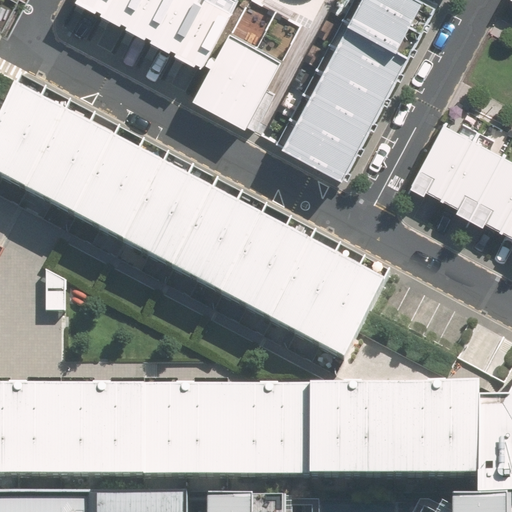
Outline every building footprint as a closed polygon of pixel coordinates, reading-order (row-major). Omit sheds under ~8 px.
[(82,0),(106,12),(111,0),(82,0)] [(111,0),(106,12),(131,25),(143,0),(111,0)] [(143,0),(131,25),(155,37),(174,0),(143,0)] [(174,0),(155,37),(180,50),(206,0),(174,0)] [(206,0),(180,50),(205,63),(237,0),(206,0)] [(248,0),(195,98),(221,112),(275,12),(253,0),(248,0)] [(411,55),(425,31),(369,0),(365,0),(353,23),(411,55)] [(369,0),(425,31),(438,7),(426,0),(369,0)] [(301,26),(275,12),(221,112),(247,126),(301,26)] [(398,79),(411,55),(353,23),(339,47),(398,79)] [(384,103),(398,79),(339,47),(326,71),(384,103)] [(371,128),(384,103),(326,71),(312,95),(371,128)] [(0,125),(0,179),(2,181),(42,106),(17,93),(10,107),(0,125)] [(357,152),(371,128),(312,95),(299,119),(357,152)] [(2,181),(26,193),(66,119),(42,106),(2,181)] [(26,193),(51,206),(90,132),(66,119),(26,193)] [(344,176),(357,152),(299,119),(285,144),(344,176)] [(414,182),(444,197),(474,140),(444,124),(414,182)] [(51,206),(75,219),(115,145),(90,132),(51,206)] [(444,197),(473,213),(504,156),(474,140),(444,197)] [(75,219),(100,232),(139,158),(115,145),(75,219)] [(473,213),(503,228),(511,211),(511,159),(504,156),(473,213)] [(100,232),(124,245),(164,171),(139,158),(100,232)] [(124,245),(148,258),(188,184),(164,171),(124,245)] [(148,258),(173,271),(213,197),(188,184),(148,258)] [(173,271),(197,284),(237,210),(213,197),(173,271)] [(197,284),(222,297),(261,223),(237,210),(197,284)] [(511,211),(503,228),(511,233),(511,211)] [(222,297),(246,310),(286,236),(261,223),(222,297)] [(246,310),(271,323),(310,249),(286,236),(246,310)] [(271,323),(295,336),(335,262),(310,249),(271,323)] [(295,336),(320,349),(359,275),(335,262),(295,336)] [(69,267),(47,266),(44,309),(67,310),(69,267)] [(320,349),(344,362),(357,337),(384,288),(359,275),(320,349)] [(0,412),(0,474),(38,475),(39,386),(0,385),(0,412)] [(38,475),(77,475),(78,386),(39,386),(38,475)] [(77,475),(116,476),(117,387),(78,386),(77,475)] [(116,476),(154,476),(155,387),(117,387),(116,476)] [(188,477),(193,477),(194,388),(155,387),(154,476),(188,477)] [(193,477),(232,477),(233,388),(228,388),(194,388),(193,477)] [(232,477),(271,477),(272,388),(233,388),(232,477)] [(271,477),(309,478),(310,389),(272,388),(271,477)] [(309,478),(352,478),(353,389),(310,389),(309,478)] [(352,478),(394,479),(395,390),(353,389),(352,478)] [(394,479),(436,479),(437,390),(395,390),(394,479)] [(436,479),(478,480),(479,407),(479,391),(437,390),(436,479)] [(478,498),(511,497),(511,401),(509,408),(479,407),(478,480),(478,498)] [(188,511),(188,501),(0,498),(0,511),(188,511)] [(209,500),(209,511),(290,511),(290,501),(209,500)] [(511,511),(511,504),(453,503),(452,511),(511,511)]
